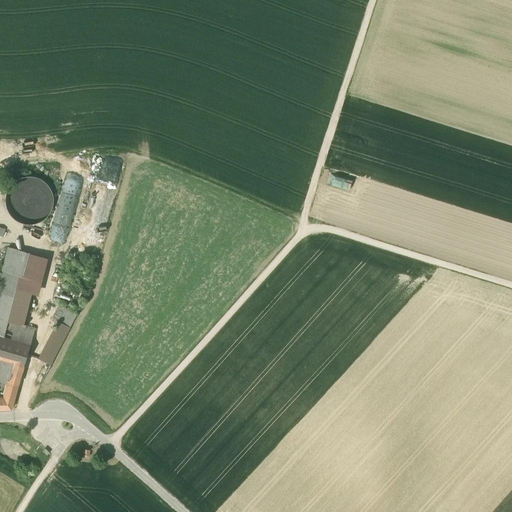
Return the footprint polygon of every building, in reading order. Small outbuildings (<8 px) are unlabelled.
[(18,223),(54,218),(49,176),(12,181),(18,223)] [(28,253),(8,247),(2,269),(19,275),(21,276),(28,253)] [(21,276),(19,275),(17,286),(32,291),(38,292),(47,258),(28,253),(21,276)] [(19,275),(2,269),(0,277),(0,335),(4,336),(8,321),(17,286),(19,275)] [(32,291),(17,286),(8,321),(23,326),(32,291)] [(77,313),(59,304),(52,318),(57,321),(70,327),(77,313)] [(23,326),(8,321),(4,336),(30,344),(35,329),(23,326)] [(57,321),(38,358),(51,364),(70,327),(57,321)] [(4,336),(0,335),(0,358),(24,366),(30,344),(4,336)] [(24,366),(0,358),(0,369),(11,373),(21,376),(24,366)] [(11,373),(0,369),(0,381),(8,384),(11,373)] [(21,376),(11,373),(8,384),(4,398),(0,398),(0,409),(11,409),(21,376)]
